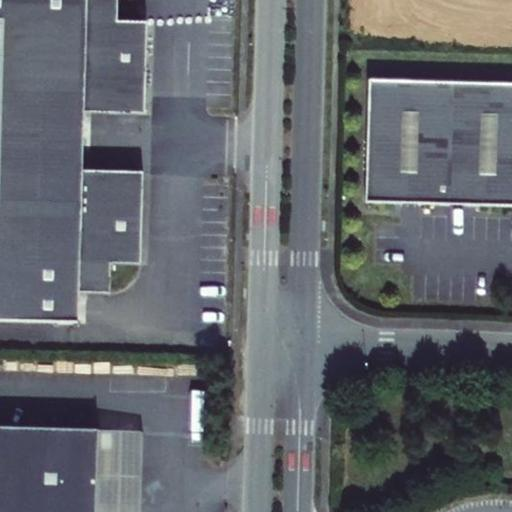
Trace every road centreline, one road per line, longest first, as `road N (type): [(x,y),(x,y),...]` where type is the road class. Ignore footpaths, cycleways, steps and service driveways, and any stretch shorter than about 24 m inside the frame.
road 1 (tertiary): [(302,347),(312,0)]
road 2 (tertiary): [(271,0),(262,346)]
road 3 (unclassified): [(302,347),(511,351)]
road 4 (tertiary): [(262,346),(257,511)]
road 5 (tertiary): [(298,511),(302,347)]
